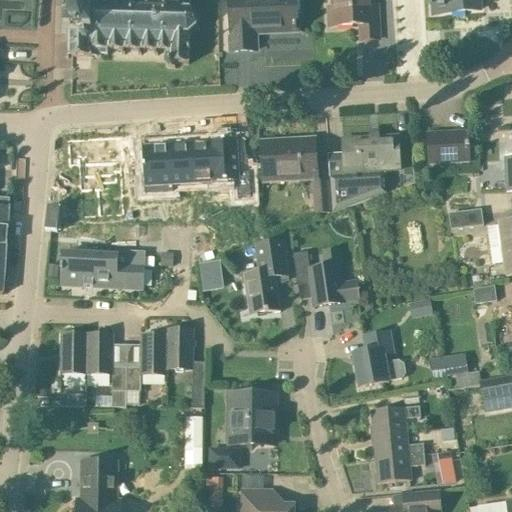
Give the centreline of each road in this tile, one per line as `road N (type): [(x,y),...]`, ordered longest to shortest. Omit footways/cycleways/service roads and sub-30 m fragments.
road 1 (tertiary): [(43,121),(420,93),(502,65)]
road 2 (tertiary): [(5,511),(26,313)]
road 3 (tertiary): [(26,313),(43,121)]
road 4 (residential): [(344,511),(294,348)]
road 5 (residential): [(26,313),(194,317)]
road 6 (residential): [(43,121),(51,0)]
